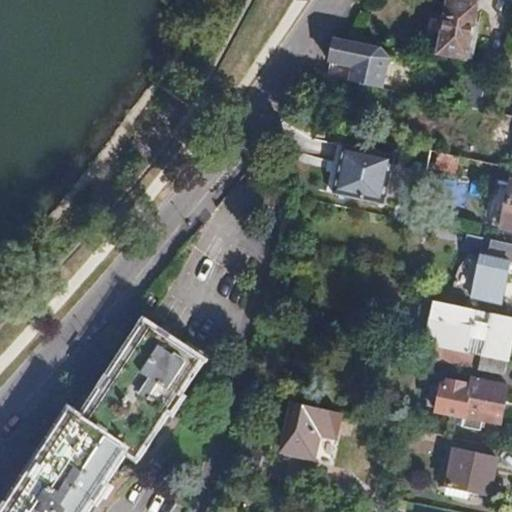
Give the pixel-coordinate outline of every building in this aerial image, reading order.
[(447,0),(437,53),(464,58),(476,0),(447,0)] [(351,82),(379,88),(386,57),(380,52),(380,47),(347,40),(334,38),(329,61),(354,67),(351,82)] [(461,106),(480,110),(487,79),(467,75),(461,106)] [(344,178),(339,177),(335,195),(387,207),(400,157),(345,146),(341,166),(347,166),(344,178)] [(456,170),(459,156),(441,152),(439,167),(456,170)] [(341,166),(339,177),(344,178),(347,166),(341,166)] [(511,273),(511,242),(466,233),(463,243),(487,248),(485,256),(479,255),(470,296),(499,302),(506,272),(511,273)] [(437,320),(431,343),(442,346),(457,350),(482,354),(503,359),(506,343),(502,342),(503,336),(488,333),(491,312),(443,302),(440,320),(437,320)] [(75,413),(8,511),(81,511),(125,447),(136,454),(200,358),(150,324),(85,420),(75,413)] [(431,343),(422,341),(421,348),(418,358),(438,362),(440,357),(442,346),(431,343)] [(442,346),(440,357),(455,361),(457,350),(442,346)] [(482,354),(457,350),(455,361),(479,366),(482,354)] [(503,374),(506,360),(503,359),(482,354),(479,366),(478,369),(503,374)] [(508,386),(472,379),(462,426),(481,429),(483,419),(501,424),(508,386)] [(341,411),(296,402),(285,448),(332,459),(341,411)] [(448,485),(470,490),(489,494),(496,457),(455,448),(446,484),(448,485)] [(468,500),(470,490),(448,485),(445,495),(468,500)]
